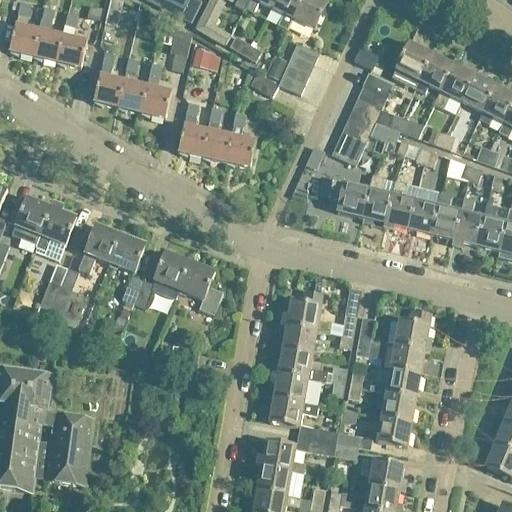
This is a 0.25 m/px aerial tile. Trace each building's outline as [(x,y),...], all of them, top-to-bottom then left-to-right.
[(55,66),(61,39),(50,36),(52,26),(55,14),(53,13),(56,0),(45,0),(40,24),(38,33),(32,60),(55,66)] [(189,27),(200,5),(189,0),(184,11),(176,7),(166,2),(161,12),(172,16),(172,15),(180,19),(179,22),(189,27)] [(207,35),(222,5),(212,0),(211,0),(197,30),(207,35)] [(270,12),(275,0),(249,0),(249,2),(244,12),(253,16),(258,6),(270,12)] [(291,22),(302,0),(275,0),(270,12),(281,18),(276,28),(285,33),(291,22)] [(312,33),(326,6),(313,0),(302,0),(291,22),(312,33)] [(115,29),(121,5),(110,2),(104,26),(115,29)] [(32,60),(38,33),(27,31),(29,21),(26,20),(29,7),(20,5),(17,18),(18,18),(16,28),(14,28),(8,54),(32,60)] [(89,8),(87,20),(98,23),(101,11),(89,8)] [(79,72),(85,45),(73,42),(80,12),(69,9),(61,39),(55,66),(79,72)] [(165,32),(161,45),(171,47),(175,34),(165,32)] [(171,47),(169,56),(186,60),(191,38),(175,34),(171,47)] [(251,50),(235,40),(229,51),(244,60),(251,50)] [(313,67),(318,57),(296,47),(291,58),(313,67)] [(413,94),(431,58),(409,47),(406,51),(391,83),(413,94)] [(254,66),(260,55),(251,50),(244,60),(254,66)] [(359,50),(353,65),(371,73),(377,58),(359,50)] [(196,51),(192,67),(206,70),(210,54),(196,51)] [(116,111),(123,84),(108,81),(113,58),(104,56),(92,105),(116,111)] [(313,67),(291,58),(286,68),(308,78),(313,67)] [(438,96),(452,68),(431,58),(413,94),(424,99),(428,91),(438,96)] [(276,59),(268,78),(278,83),(287,64),(276,59)] [(134,77),(137,64),(128,62),(125,74),(134,77)] [(29,67),(24,83),(39,88),(44,72),(29,67)] [(164,122),(170,95),(155,92),(160,69),(151,67),(148,80),(146,90),(140,117),(164,122)] [(308,78),(286,68),(282,78),(304,88),(308,78)] [(460,107),(474,79),(452,68),(438,96),(439,97),(433,108),(442,113),(448,101),(460,107)] [(277,90),(256,77),(249,89),(270,101),(277,90)] [(299,99),(304,88),(282,78),(277,89),(299,99)] [(386,102),(391,90),(368,79),(363,91),(386,102)] [(481,118),(495,90),(474,79),(460,107),(481,118)] [(140,117),(146,90),(123,84),(116,111),(140,117)] [(489,126),(491,122),(502,128),(511,107),(511,97),(495,90),(481,118),(479,122),(489,126)] [(381,113),(386,102),(363,91),(357,102),(381,113)] [(375,124),(381,113),(357,102),(352,113),(375,124)] [(201,161),(210,121),(209,121),(207,120),(205,134),(192,131),(197,108),(188,106),(185,119),(186,119),(184,129),(183,129),(177,156),(201,161)] [(511,132),(511,107),(502,128),(498,137),(508,141),(511,133),(511,132)] [(225,166),(230,139),(216,136),(221,113),(211,111),(209,121),(210,121),(201,161),(225,166)] [(370,136),(374,127),(375,124),(352,113),(347,125),(370,136)] [(248,171),(254,144),(239,141),(244,118),(235,116),(232,129),(230,139),(225,166),(248,171)] [(396,135),(401,122),(392,119),(387,132),(396,135)] [(405,139),(410,125),(401,122),(396,135),(398,136),(405,139)] [(365,147),(370,136),(347,125),(341,136),(365,147)] [(378,137),(376,142),(385,145),(387,140),(396,144),(398,136),(396,135),(387,132),(381,130),(378,137)] [(440,151),(444,138),(435,135),(431,148),(440,151)] [(360,158),(365,147),(341,136),(336,148),(360,158)] [(449,154),(453,141),(444,138),(440,151),(449,154)] [(391,157),(396,144),(387,140),(385,145),(382,154),(391,157)] [(400,145),(395,157),(403,160),(407,148),(400,145)] [(360,158),(336,148),(331,159),(354,170),(360,158)] [(484,167),(489,154),(480,151),(475,164),(484,167)] [(422,168),(427,155),(419,152),(414,165),(422,168)] [(493,171),(498,157),(489,154),(484,167),(493,171)] [(432,172),(436,159),(427,155),(422,168),(432,172)] [(505,175),(510,162),(503,160),(499,173),(505,175)] [(467,185),(472,172),(463,168),(458,181),(467,185)] [(476,188),(481,175),(472,172),(467,185),(476,188)] [(383,230),(391,198),(380,195),(383,182),(373,179),(369,193),(368,192),(360,223),(369,225),(369,227),(383,230)] [(499,195),(502,183),(493,179),(489,193),(499,195)] [(360,223),(368,192),(344,186),(343,188),(332,185),(327,205),(338,208),(336,217),(360,223)] [(407,234),(414,204),(402,201),(405,188),(395,185),(391,198),(383,230),(384,231),(383,231),(385,232),(385,231),(393,233),(393,231),(407,234)] [(453,246),(463,206),(464,202),(463,202),(451,199),(451,197),(441,195),(440,200),(437,209),(438,209),(430,240),(452,245),(453,246)] [(477,251),(487,208),(486,208),(483,220),(470,217),(474,203),(464,200),(463,202),(464,202),(463,206),(453,246),(452,245),(451,249),(462,252),(463,248),(477,251)] [(36,249),(51,211),(49,210),(27,201),(11,239),(36,249)] [(35,251),(60,261),(75,221),(60,215),(63,209),(52,204),(49,210),(51,211),(36,249),(35,251)] [(438,209),(437,209),(414,204),(407,234),(430,240),(438,209)] [(500,257),(507,227),(493,223),(496,210),(487,208),(477,251),(500,257)] [(507,227),(500,257),(507,259),(507,261),(511,262),(511,213),(507,227)] [(109,267),(120,238),(95,229),(78,273),(88,277),(95,261),(109,267)] [(133,277),(144,248),(120,238),(109,267),(133,277)] [(8,249),(0,245),(0,268),(1,266),(8,249)] [(177,294),(188,266),(163,256),(152,284),(155,285),(152,294),(176,303),(179,295),(177,294)] [(212,319),(221,297),(207,291),(214,276),(188,266),(177,294),(179,295),(201,303),(197,313),(212,319)] [(121,304),(132,308),(142,284),(131,280),(121,304)] [(39,309),(50,314),(60,289),(49,284),(39,309)] [(153,289),(142,284),(132,308),(143,312),(153,289)] [(60,289),(50,314),(79,325),(89,300),(71,293),(60,289)] [(19,294),(13,309),(28,316),(32,307),(27,297),(19,294)] [(318,324),(321,310),(320,310),(322,298),(305,295),(302,307),(291,305),(288,319),(283,318),(281,329),(286,330),(286,329),(317,335),(329,337),(331,326),(318,324)] [(429,355),(431,344),(427,344),(429,330),(428,330),(431,318),(412,314),(410,326),(399,324),(395,349),(425,354),(429,355)] [(352,342),(356,320),(345,318),(343,328),(341,339),(341,340),(352,342)] [(370,346),(374,323),(362,321),(358,343),(370,346)] [(341,339),(343,328),(331,326),(329,337),(341,339)] [(312,359),(317,335),(286,329),(286,330),(282,353),(312,359)] [(350,352),(352,342),(341,340),(339,350),(350,352)] [(368,356),(370,346),(358,343),(356,354),(368,356)] [(196,366),(198,354),(172,349),(169,361),(196,366)] [(390,372),(420,378),(425,354),(395,349),(390,372)] [(310,372),(312,359),(282,353),(278,377),(308,383),(325,386),(327,375),(310,372)] [(332,387),(344,389),(347,372),(333,369),(332,375),(327,375),(325,386),(332,387)] [(40,444),(42,428),(45,429),(47,416),(52,379),(0,371),(0,490),(32,496),(35,480),(40,444)] [(372,383),(370,394),(386,397),(386,396),(416,402),(420,378),(390,372),(388,386),(372,383)] [(350,390),(361,392),(364,375),(353,373),(350,390)] [(308,383),(278,377),(272,376),(271,386),(276,386),(273,401),(304,407),(308,383)] [(342,400),(344,389),(332,387),(331,399),(342,400)] [(359,404),(361,392),(350,390),(347,402),(359,404)] [(412,426),(416,402),(386,396),(386,397),(382,420),(412,426)] [(299,431),(302,417),(316,420),(318,409),(304,407),(273,401),(269,425),(299,431)] [(511,429),(511,403),(503,425),(511,429)] [(341,414),(339,426),(347,427),(349,415),(341,414)] [(94,423),(47,416),(45,429),(50,429),(48,445),(40,444),(35,480),(43,481),(43,483),(85,489),(94,423)] [(407,450),(412,426),(382,420),(377,445),(407,450)] [(511,455),(511,429),(503,425),(494,448),(511,455)] [(336,448),(338,436),(311,431),(308,443),(336,448)] [(370,454),(372,442),(338,436),(336,448),(358,452),(370,454)] [(333,460),(336,448),(308,443),(306,455),(333,460)] [(292,465),(295,451),(264,445),(261,461),(256,460),(253,472),(259,473),(260,470),(290,476),(300,477),(302,467),(292,465)] [(356,464),(358,452),(336,448),(333,460),(356,464)] [(511,455),(494,448),(484,471),(511,482),(511,455)] [(402,471),(385,468),(386,461),(373,459),(367,490),(398,495),(398,494),(405,495),(407,485),(400,483),(402,471)] [(286,499),(290,476),(260,470),(259,473),(255,494),(286,499)] [(399,511),(400,509),(395,508),(398,495),(367,490),(363,511),(399,511)] [(322,506),(324,494),(313,492),(311,504),(322,506)] [(301,502),(286,499),(255,494),(252,511),(283,511),(284,508),(299,511),(301,502)] [(338,509),(340,497),(330,495),(328,507),(338,509)]
